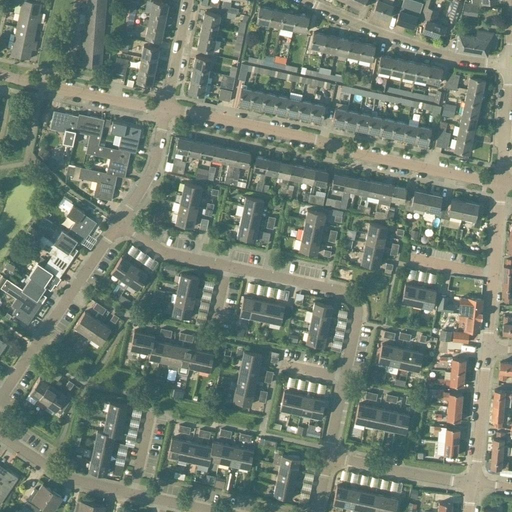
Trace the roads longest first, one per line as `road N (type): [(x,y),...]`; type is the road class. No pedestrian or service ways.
road 1 (residential): [(501,183),(167,110)]
road 2 (residential): [(215,511),(68,479),(0,435)]
road 3 (residential): [(344,378),(355,299),(226,266)]
road 4 (residential): [(0,399),(119,223)]
road 5 (residential): [(508,67),(455,59),(316,0)]
road 6 (residential): [(167,110),(0,75)]
road 7 (residential): [(473,483),(328,457)]
road 8 (residential): [(473,483),(486,349)]
road 9 (residential): [(119,223),(152,172),(167,110)]
